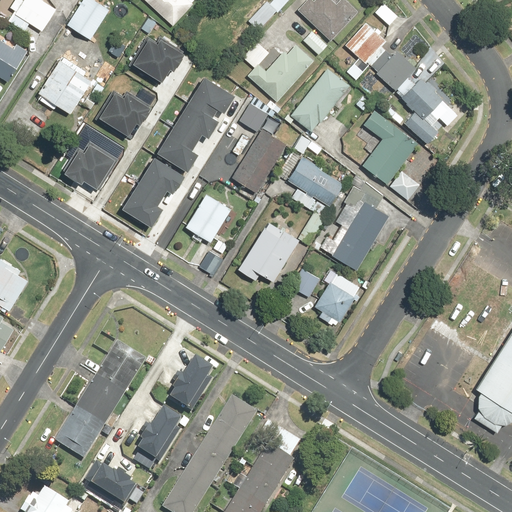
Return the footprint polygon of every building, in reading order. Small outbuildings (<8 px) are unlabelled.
[(13,11),(6,21),(22,31),(26,24),(39,32),(54,9),(39,0),(21,0),(21,1),(19,0),(12,0),(7,8),(13,11)] [(88,40),(106,11),(87,0),(79,0),(64,26),(88,40)] [(142,0),(170,26),(194,1),(193,0),(142,0)] [(263,2),(246,21),(256,30),(273,11),(275,13),(287,0),(270,0),(266,5),(263,2)] [(309,0),(304,0),(295,10),(328,41),(355,12),(342,0),(337,0),(334,4),(329,0),(311,0),(310,1),(309,0)] [(382,2),(368,18),(383,31),(396,15),(382,2)] [(375,72),(373,74),(392,91),(413,68),(395,51),(390,56),(380,46),(383,42),(363,23),(342,46),(362,65),(365,62),(375,72)] [(310,31),(301,40),(317,54),(326,45),(310,31)] [(149,32),(129,65),(159,82),(165,71),(173,76),(186,54),(149,32)] [(252,67),(244,76),(273,102),(311,61),(293,45),(284,55),(281,52),(263,71),(256,65),(267,53),(255,42),(240,57),(252,67)] [(9,49),(0,43),(0,80),(5,83),(25,52),(13,44),(9,49)] [(88,82),(55,60),(32,94),(65,116),(88,82)] [(112,75),(100,67),(93,78),(105,86),(112,75)] [(324,69),(287,116),(310,134),(347,87),(324,69)] [(234,95),(205,78),(190,103),(214,118),(218,111),(222,114),(234,95)] [(401,95),(398,98),(403,104),(402,105),(408,111),(409,110),(412,113),(401,123),(423,145),(436,132),(422,118),(427,113),(434,120),(447,108),(431,92),(433,90),(425,82),(423,84),(418,78),(412,84),(406,78),(395,89),(401,95)] [(114,81),(97,115),(127,131),(133,119),(141,123),(152,101),(114,81)] [(370,103),(364,96),(355,103),(362,111),(370,103)] [(214,118),(190,103),(174,128),(198,143),(203,136),(208,139),(219,121),(214,118)] [(248,103),(236,121),(254,133),(266,115),(248,103)] [(377,140),(359,166),(382,183),(411,143),(368,112),(358,126),(377,140)] [(198,143),(174,128),(158,154),(188,172),(199,155),(193,151),(198,143)] [(259,130),(229,177),(254,192),(283,145),(259,130)] [(74,143),(62,167),(97,185),(113,154),(89,142),(85,149),(74,143)] [(301,154),(284,181),(304,193),(303,194),(295,189),(289,199),(308,210),(314,201),(309,198),(310,196),(327,207),(340,185),(316,170),(319,166),(301,154)] [(185,177),(155,158),(138,184),(163,199),(167,192),(173,195),(185,177)] [(398,171),(387,186),(405,200),(417,185),(398,171)] [(163,199),(138,184),(122,210),(151,228),(163,210),(158,207),(163,199)] [(346,226),(328,256),(353,271),(386,218),(358,201),(362,194),(350,187),(341,203),(344,205),(336,220),(346,226)] [(207,243),(226,210),(201,196),(182,229),(207,243)] [(312,212),(295,238),(307,245),(323,219),(312,212)] [(262,230),(259,228),(234,270),(255,282),(257,278),(268,285),(295,240),(266,223),(262,230)] [(228,243),(219,238),(212,249),(221,255),(228,243)] [(219,258),(207,251),(198,267),(210,274),(219,258)] [(22,268),(2,256),(0,258),(0,300),(13,309),(31,278),(20,272),(22,268)] [(319,278),(302,267),(291,285),(308,296),(319,278)] [(511,293),(469,267),(438,316),(495,352),(511,325),(511,293)] [(330,274),(307,310),(331,325),(354,289),(330,274)] [(5,316),(0,312),(0,350),(2,351),(16,328),(3,320),(5,316)] [(511,326),(475,388),(479,391),(478,408),(484,417),(494,422),(505,424),(511,420),(511,326)] [(86,457),(147,357),(117,339),(56,439),(86,457)] [(173,382),(177,384),(169,398),(192,413),(213,378),(209,375),(213,368),(194,356),(184,373),(180,371),(173,382)] [(173,511),(195,511),(258,410),(233,395),(164,506),(173,511)] [(141,432),(145,435),(137,448),(160,463),(182,428),(177,426),(182,418),(163,407),(152,424),(148,421),(141,432)] [(262,511),(296,458),(269,441),(226,511),(262,511)] [(117,468),(115,472),(103,464),(90,483),(124,505),(137,486),(130,481),(132,478),(117,468)] [(32,494),(23,509),(28,511),(64,511),(72,500),(47,484),(38,498),(32,494)]
